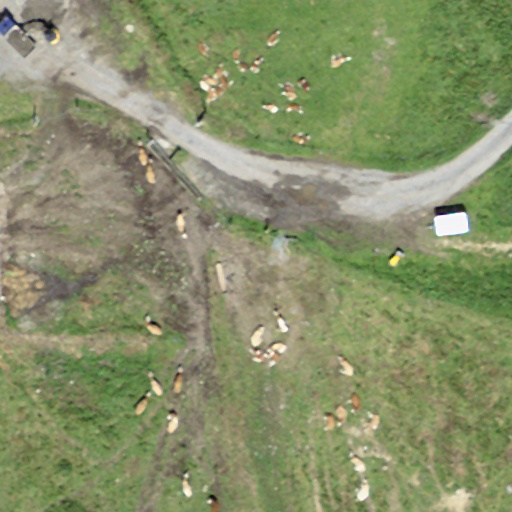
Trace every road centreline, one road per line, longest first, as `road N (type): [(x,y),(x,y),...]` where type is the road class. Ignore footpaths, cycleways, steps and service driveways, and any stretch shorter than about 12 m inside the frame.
road 1 (track): [(0,15),(280,187)]
road 2 (track): [(280,187),(316,511)]
road 3 (track): [(280,187),(407,192),(482,162),(511,132)]
road 4 (track): [(511,243),(405,245),(280,187)]
road 5 (track): [(280,187),(345,139),(374,94),(406,0)]
